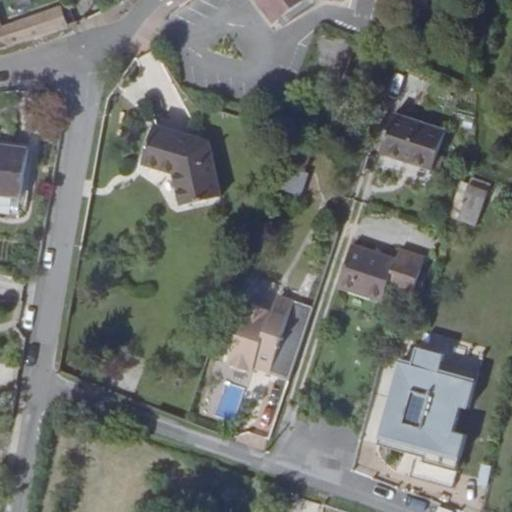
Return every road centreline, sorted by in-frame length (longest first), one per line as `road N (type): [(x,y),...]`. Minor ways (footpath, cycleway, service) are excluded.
road 1 (unclassified): [(89,52),(32,385)]
road 2 (residential): [(310,479),(32,385)]
road 3 (unknown): [(191,438),(250,277)]
road 4 (unclassified): [(32,385),(11,511)]
